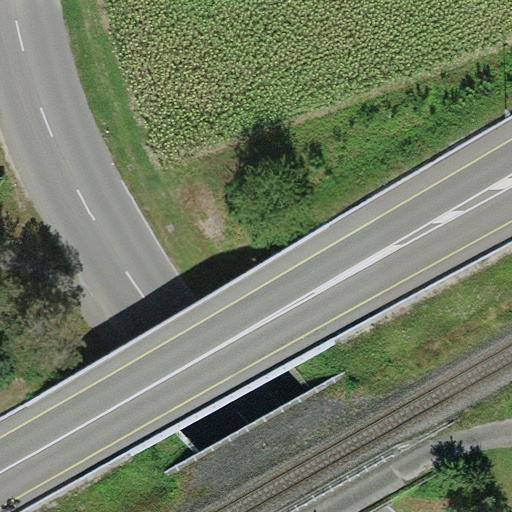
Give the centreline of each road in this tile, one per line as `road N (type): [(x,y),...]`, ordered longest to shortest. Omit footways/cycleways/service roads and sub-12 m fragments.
road 1 (tertiary): [(336,511),(235,414),(139,298),(23,102),(1,0)]
road 2 (primary): [(0,477),(511,181)]
road 3 (track): [(340,511),(464,444),(511,440)]
